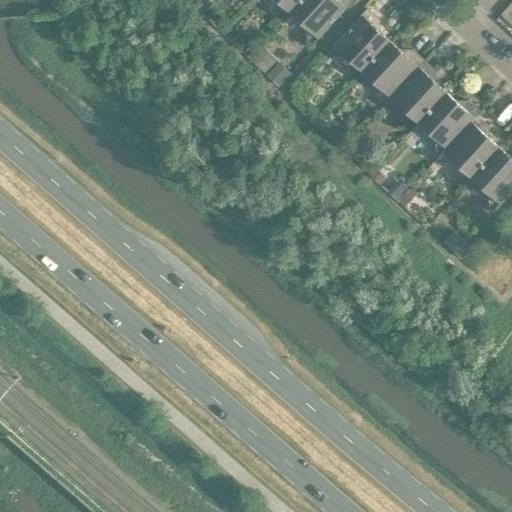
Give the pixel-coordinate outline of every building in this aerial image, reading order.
[(277,0),(289,11),(299,0),(277,0)] [(299,0),(289,11),(311,31),(307,35),(307,42),(310,44),(311,45),(352,0),(351,0),(299,0)] [(511,2),(500,14),(511,24),(511,2)] [(367,7),(326,52),(327,53),(330,55),(336,55),(340,51),(362,70),(389,40),(373,25),(379,19),(367,7)] [(389,40),(362,70),(384,90),(379,95),(380,101),(383,104),(423,59),(411,48),(406,55),(389,40)] [(249,57),(249,58),(266,74),(267,73),(275,65),(277,61),(278,60),(261,44),(257,48),(249,57)] [(423,59),(383,104),(385,106),(392,106),(396,101),(418,122),(446,91),(429,76),(435,70),(423,59)] [(275,65),(267,73),(279,85),(290,73),(288,71),(277,61),(275,65)] [(462,106),(446,91),(418,122),(439,141),(435,145),(435,152),(438,154),(435,158),(435,159),(476,114),(477,114),(480,111),(468,99),(462,106)] [(477,114),(476,114),(435,159),(438,161),(444,161),(448,156),(470,176),(499,146),(483,131),(488,125),(477,114)] [(511,158),(499,146),(470,176),(492,196),(488,201),(489,207),(491,209),(491,210),(492,211),(511,188),(511,158)] [(375,167),(369,174),(379,183),(385,177),(375,167)] [(400,182),(391,192),(398,198),(407,189),(400,182)] [(410,187),(402,196),(409,202),(416,193),(410,187)] [(455,229),(445,241),(463,257),(473,246),(455,229)]
